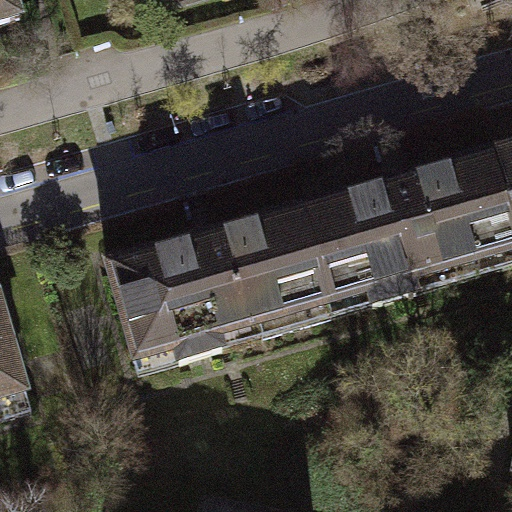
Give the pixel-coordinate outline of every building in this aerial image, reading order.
[(0,0),(0,28),(21,22),(14,0),(0,0)] [(511,152),(495,158),(511,214),(511,152)] [(511,214),(495,158),(303,213),(332,310),(370,299),(373,310),(416,298),(413,287),(511,258),(511,214)] [(221,342),(332,310),(303,213),(108,269),(136,367),(177,355),(181,366),(224,353),(221,342)] [(0,306),(0,405),(26,398),(0,306)]
